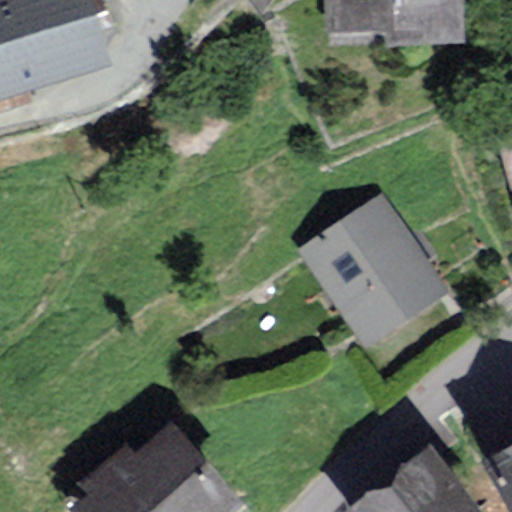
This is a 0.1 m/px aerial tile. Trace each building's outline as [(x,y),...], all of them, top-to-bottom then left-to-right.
[(85,0),(0,0),(0,91),(104,59),(85,0)] [(467,28),(464,0),(338,0),(341,37),(467,28)] [(391,187),(299,237),(358,345),(450,296),(391,187)] [(173,439),(89,511),(219,511),(229,504),(173,439)] [(511,511),(511,457),(481,473),(500,511),(511,511)] [(468,511),(428,462),(364,511),(468,511)]
